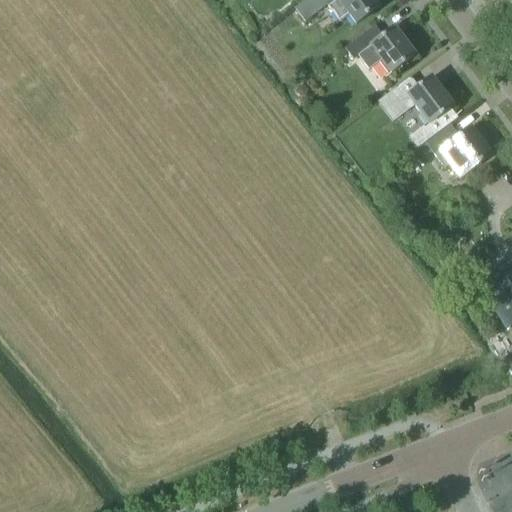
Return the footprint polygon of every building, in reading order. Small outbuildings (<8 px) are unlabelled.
[(355,25),(378,8),(371,0),(306,0),(294,9),(304,22),(326,5),(339,23),(348,16),(355,25)] [(381,61),(391,74),(414,56),(393,28),(381,37),(374,28),(345,50),(353,60),(358,57),(368,70),(381,61)] [(430,78),(406,96),(407,97),(403,100),(395,89),(377,103),(392,123),(409,110),(407,107),(412,104),(428,126),(450,110),(452,108),(430,78)] [(428,126),(424,129),(431,138),(457,119),(450,110),(428,126)] [(444,169),(449,165),(460,179),(489,157),(469,129),(451,143),(442,132),(425,145),(444,169)] [(511,264),(478,285),(507,332),(511,328),(511,264)]
